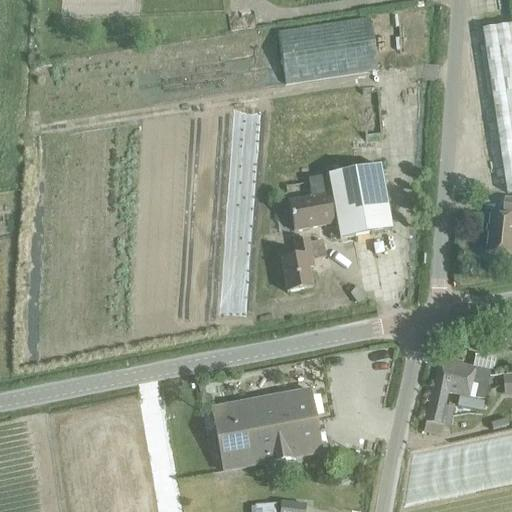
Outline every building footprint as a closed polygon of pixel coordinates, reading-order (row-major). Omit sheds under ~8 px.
[(379,71),(372,18),(279,31),(286,84),(379,71)] [(511,26),(483,31),(507,195),(508,195),(511,194),(511,26)] [(390,231),(379,167),(324,177),(333,225),(336,225),(338,240),(390,231)] [(293,232),(333,225),(324,177),(307,180),(310,199),(287,203),(293,232)] [(511,200),(506,200),(504,218),(491,216),(488,252),(511,254),(511,200)] [(286,294),(311,289),(306,263),(311,262),(307,241),(293,244),(296,257),(280,260),(286,294)] [(381,244),(373,246),(374,255),(382,253),(381,244)] [(511,322),(481,328),(483,341),(511,336),(511,322)] [(475,369),(438,361),(432,389),(448,392),(447,394),(487,403),(489,373),(475,370),(475,369)] [(503,394),(511,392),(511,376),(502,377),(503,394)] [(447,394),(448,392),(432,389),(422,433),(439,437),(441,426),(449,428),(453,409),(444,407),(447,394)] [(309,392),(210,410),(222,473),(320,455),(309,392)]
